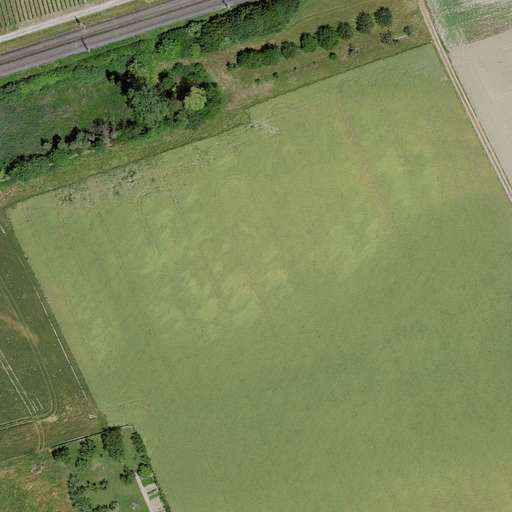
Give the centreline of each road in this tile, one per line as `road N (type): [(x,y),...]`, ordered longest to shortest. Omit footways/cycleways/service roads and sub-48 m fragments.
road 1 (track): [(511,193),(427,22)]
road 2 (track): [(0,41),(129,0)]
